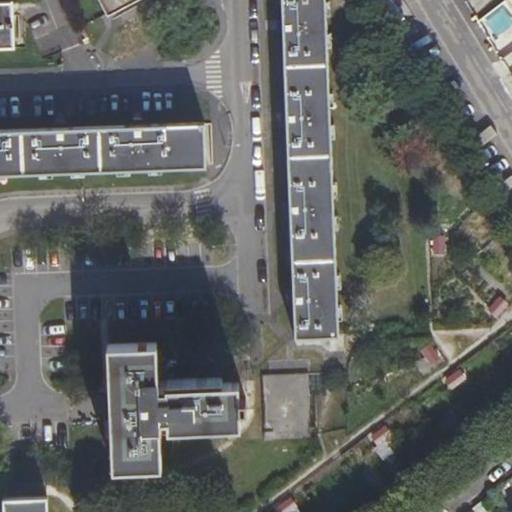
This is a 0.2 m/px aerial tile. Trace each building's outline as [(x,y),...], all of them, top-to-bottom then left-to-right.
[(104,0),(110,11),(132,0),(104,0)] [(295,303),(297,337),(339,336),(325,0),(282,0),(284,20),(284,27),(284,31),(287,110),(288,121),(291,202),(292,212),(295,293),(295,303)] [(0,1),(0,47),(15,47),(13,1),(0,1)] [(205,123),(0,129),(0,173),(207,166),(205,123)] [(240,398),(239,382),(159,385),(158,342),(109,344),(114,468),(163,466),(161,418),(170,418),(170,428),(228,426),(241,425),(241,409),(240,398)] [(311,434),(309,373),(263,374),(266,440),(311,438),(311,434)] [(48,511),(48,496),(5,498),(5,511),(48,511)]
